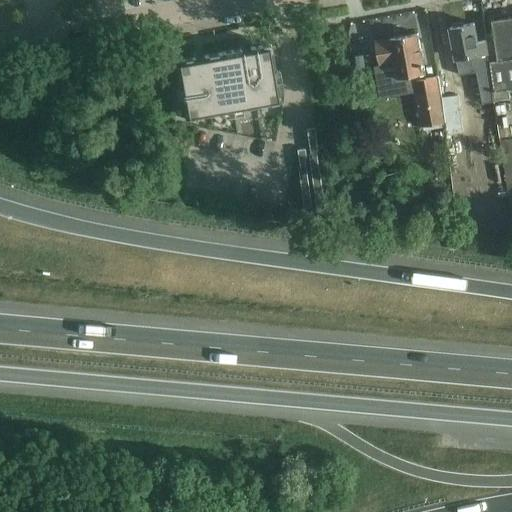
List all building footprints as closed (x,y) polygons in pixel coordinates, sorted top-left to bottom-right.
[(371,25),(391,21),(387,6),(368,10),(371,25)] [(496,41),(488,42),(490,59),(496,102),(511,100),(511,92),(511,19),(493,22),(496,41)] [(497,104),(496,102),(490,59),(481,60),(476,25),(451,29),(457,65),(475,62),(480,90),(482,90),(485,106),(497,104)] [(426,79),(419,35),(405,38),(402,36),(395,37),(393,40),(376,43),(380,66),(395,63),(398,79),(414,77),(423,128),(447,124),(442,99),(438,76),(426,79)] [(175,62),(186,120),(224,113),(223,108),(232,106),(233,115),(234,114),(233,106),(241,105),(242,110),(243,110),(281,103),(277,82),(274,83),(272,72),(275,71),(270,45),(175,62)] [(376,66),(376,77),(392,78),(393,67),(376,66)] [(459,96),(442,99),(447,124),(449,135),(465,132),(459,96)] [(316,140),(315,129),(307,130),(308,141),(316,140)] [(318,152),(316,140),(308,141),(310,153),(318,152)] [(307,161),(305,149),(297,151),(299,162),(307,161)] [(319,163),(318,152),(310,153),(312,165),(319,163)] [(308,173),(307,161),(299,162),(300,174),(308,173)] [(321,175),(319,163),(312,165),(313,176),(321,175)] [(310,184),(308,173),(300,174),(302,185),(310,184)] [(323,186),(321,175),(313,176),(315,188),(323,186)] [(311,196),(310,184),(302,185),(304,197),(311,196)] [(324,198),(323,186),(315,188),(317,199),(324,198)] [(313,208),(311,196),(304,197),(305,209),(313,208)] [(326,210),(324,198),(317,199),(318,211),(326,210)]
